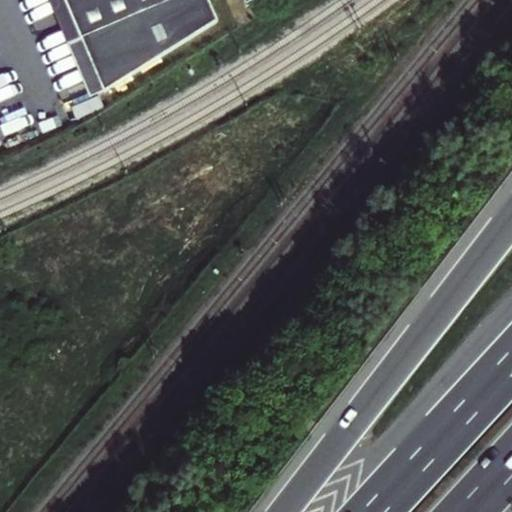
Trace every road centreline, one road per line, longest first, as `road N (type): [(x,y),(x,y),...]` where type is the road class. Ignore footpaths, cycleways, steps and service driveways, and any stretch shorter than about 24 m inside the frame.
road 1 (trunk): [(511,216),(280,511)]
road 2 (trunk): [(511,361),(373,511)]
